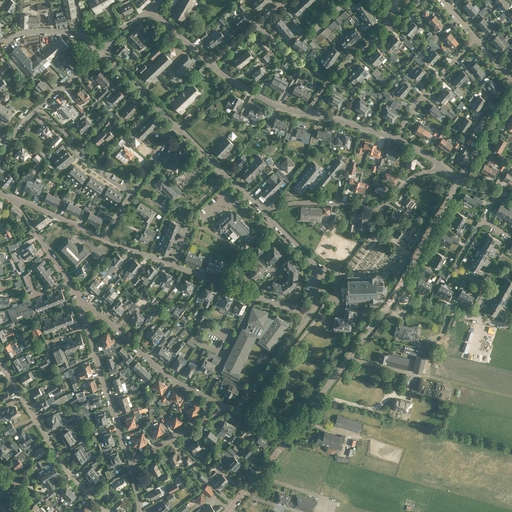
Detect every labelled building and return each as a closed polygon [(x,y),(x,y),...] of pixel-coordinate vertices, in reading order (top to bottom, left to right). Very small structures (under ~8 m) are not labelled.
[(11,0),(9,0),(4,9),(12,14),(15,9),(13,8),(16,3),(11,0)] [(76,17),(74,2),(70,2),(69,0),(62,0),(67,19),(68,19),(70,19),(70,18),(72,18),(73,18),(74,18),(75,17),(76,17)] [(113,0),(90,0),(88,1),(92,8),(95,14),(102,11),(101,9),(114,2),(113,0)] [(136,0),(134,2),(141,9),(150,1),(149,0),(136,0)] [(180,0),(178,4),(189,10),(195,0),(180,0)] [(258,11),(267,2),(265,0),(255,0),(252,3),(258,11)] [(360,0),(354,4),(358,10),(364,5),(360,0)] [(505,0),(499,6),(497,7),(502,12),(503,11),(504,11),(510,5),(505,0)] [(307,6),(301,1),(297,5),(302,11),(307,6)] [(469,1),(462,6),(467,12),(473,7),(473,6),(469,1)] [(133,10),(129,4),(121,9),(124,15),(133,10)] [(189,10),(178,4),(172,15),(183,21),(189,10)] [(297,15),(302,11),(297,5),(292,9),(297,15)] [(361,15),(368,11),(364,5),(358,10),(361,15)] [(479,14),(473,7),(467,12),(473,19),(479,14)] [(371,16),(368,11),(361,15),(365,20),(371,16)] [(507,13),(505,11),(498,17),(500,19),(503,16),(507,13)] [(21,12),(17,12),(17,15),(20,15),(20,27),(28,27),(28,26),(39,26),(40,17),(28,17),(28,14),(20,14),(21,12)] [(63,15),(62,12),(59,12),(62,25),(67,24),(65,15),(63,15)] [(239,26),(247,20),(241,12),(238,14),(237,14),(233,17),(233,18),(234,19),(234,20),(239,26)] [(430,17),(424,12),(422,15),(428,20),(428,21),(432,26),(438,20),(434,15),(432,17),(430,16),(430,17)] [(501,21),(507,16),(509,15),(507,13),(503,16),(500,19),(499,19),(501,21)] [(375,21),(371,16),(365,20),(368,26),(375,21)] [(223,26),(226,23),(220,17),(217,20),(223,26)] [(275,20),(277,22),(274,24),(278,29),(284,24),(287,22),(285,19),(282,22),(280,19),(279,17),(275,20)] [(485,20),(483,18),(477,23),(481,28),(487,23),(489,22),(487,19),(485,20)] [(438,20),(432,26),(434,29),(432,31),(434,33),(437,30),(438,32),(439,32),(442,29),(442,28),(441,27),(443,25),(438,20)] [(408,26),(414,31),(416,30),(418,31),(420,28),(412,21),(408,26)] [(492,28),(487,23),(481,28),(486,33),(492,28)] [(132,33),(126,40),(135,48),(136,47),(138,50),(144,44),(136,36),(144,28),(140,24),(132,33)] [(283,34),(288,29),(284,24),(278,29),(283,34)] [(411,37),(410,38),(412,40),(413,37),(414,35),(414,34),(416,32),(414,31),(408,26),(404,30),(411,37)] [(293,34),(288,29),(283,34),(287,39),(293,34)] [(219,43),(226,38),(220,31),(218,33),(216,30),(212,34),(219,43)] [(360,36),(355,30),(350,34),(355,40),(360,36)] [(199,36),(202,40),(208,34),(205,31),(199,36)] [(166,38),(160,32),(156,36),(159,39),(157,40),(160,43),(166,38)] [(449,33),(447,35),(445,34),(440,38),(442,41),(444,39),(447,43),(453,38),(449,33)] [(497,35),(490,40),(495,46),(501,40),(504,38),(500,33),(497,35)] [(219,43),(212,34),(208,37),(210,40),(207,42),(213,48),(219,43)] [(350,34),(345,38),(351,44),(355,40),(350,34)] [(400,46),(403,43),(395,35),(390,40),(397,46),(398,44),(400,46)] [(171,44),(174,41),(169,36),(148,56),(153,60),(160,53),(159,52),(170,43),(171,44)] [(60,38),(51,46),(54,49),(53,50),(54,51),(53,51),(56,55),(67,45),(60,38)] [(351,44),(345,38),(340,43),(346,49),(351,44)] [(405,38),(403,41),(410,49),(413,46),(408,41),(405,38)] [(429,42),(433,46),(431,48),(431,49),(428,53),(429,54),(436,60),(440,56),(434,51),(436,48),(438,50),(440,48),(439,47),(435,43),(433,41),(431,38),(428,40),(429,42)] [(454,38),(446,44),(448,46),(449,45),(453,49),(456,47),(455,46),(458,42),(454,38)] [(501,40),(495,46),(499,51),(501,49),(503,51),(510,45),(504,38),(501,40)] [(302,42),(297,39),(292,45),(298,49),(302,42)] [(304,40),(302,42),(298,49),(303,53),(307,46),(305,45),(307,42),(304,40)] [(397,46),(390,40),(386,45),(394,52),(398,48),(397,46)] [(270,48),(264,42),(260,46),(266,52),(270,48)] [(130,51),(122,43),(115,50),(123,58),(130,51)] [(10,58),(7,60),(14,69),(13,69),(24,80),(27,84),(34,78),(40,73),(45,68),(36,58),(34,61),(32,62),(18,46),(8,55),(10,57),(10,58)] [(42,54),(36,58),(45,68),(46,68),(50,64),(52,66),(56,71),(58,69),(60,67),(57,64),(58,63),(54,59),(54,60),(52,58),(56,55),(53,51),(54,51),(53,50),(54,49),(51,46),(42,54)] [(339,52),(333,47),(329,53),(336,57),(339,52)] [(137,59),(139,56),(134,50),(131,53),(133,55),(132,56),(135,59),(136,58),(137,59)] [(241,55),(234,61),(239,68),(247,62),(247,63),(253,58),(247,50),(241,55)] [(377,50),(373,55),(381,62),(386,57),(377,50)] [(60,53),(54,59),(58,63),(61,61),(59,58),(60,58),(66,64),(67,64),(69,65),(72,62),(72,60),(72,59),(65,51),(64,52),(63,51),(60,54),(60,53)] [(426,60),(426,59),(428,57),(425,54),(423,56),(421,54),(421,55),(418,52),(415,55),(423,63),(426,60)] [(164,53),(150,66),(158,75),(172,61),(164,53)] [(332,63),(336,57),(329,53),(326,58),(332,63)] [(181,76),(198,60),(194,56),(191,59),(187,54),(173,68),(181,76)] [(426,59),(432,65),(436,60),(429,54),(428,57),(426,59)] [(265,63),(269,60),(265,55),(261,58),(265,63)] [(373,55),(369,59),(375,65),(377,63),(379,65),(381,62),(373,55)] [(421,65),(423,63),(415,55),(413,58),(421,65)] [(332,63),(326,58),(322,63),(328,68),(332,63)] [(286,71),(288,68),(286,65),(288,64),(285,61),(283,63),(280,66),(286,71)] [(0,68),(0,69),(5,75),(13,69),(7,62),(0,68)] [(470,68),(474,72),(479,68),(475,63),(472,66),(470,63),(466,67),(468,69),(470,68)] [(144,64),(139,70),(142,73),(141,74),(150,83),(158,75),(150,66),(147,68),(144,64)] [(361,65),(357,70),(365,77),(369,72),(361,65)] [(264,74),(266,72),(262,66),(259,68),(251,74),(256,80),(264,74)] [(416,71),(421,76),(425,71),(419,66),(416,71)] [(207,73),(201,67),(196,72),(199,76),(199,75),(201,78),(207,73)] [(45,68),(40,73),(44,78),(50,72),(46,68),(45,68)] [(355,68),(351,73),(360,81),(361,82),(365,77),(357,70),(355,68)] [(480,75),(483,73),(479,68),(474,72),(478,76),(476,78),(478,81),(482,77),(480,75)] [(422,77),(421,76),(416,71),(413,69),(410,73),(418,80),(418,79),(420,80),(422,77)] [(462,71),(458,76),(463,81),(466,83),(468,81),(465,78),(467,76),(462,71)] [(101,73),(100,72),(96,76),(94,74),(91,77),(97,84),(98,84),(105,77),(103,75),(103,74),(101,72),(101,73)] [(351,73),(347,78),(354,84),(356,85),(360,81),(351,73)] [(275,76),(274,78),(270,85),(276,89),(281,80),(275,76)] [(463,81),(458,76),(453,81),(455,82),(453,84),(457,87),(459,86),(463,81)] [(35,77),(32,80),(34,82),(36,84),(34,86),(40,92),(47,86),(41,80),(40,80),(40,79),(39,78),(37,79),(35,77)] [(105,77),(98,84),(103,88),(105,86),(107,87),(111,83),(109,82),(109,81),(109,80),(107,78),(107,79),(105,77)] [(20,88),(25,84),(20,78),(15,82),(20,88)] [(486,82),(484,79),(478,84),(481,87),(481,86),(484,90),(487,87),(490,90),(491,89),(495,94),(500,90),(495,85),(496,84),(491,79),(486,84),(487,85),(486,85),(485,84),(486,82)] [(287,83),(281,80),(276,89),(282,92),(287,83)] [(405,82),(403,85),(401,83),(400,85),(401,86),(407,92),(411,87),(405,82)] [(296,84),(295,85),(292,92),(299,96),(303,89),(306,85),(305,85),(304,85),(301,83),(299,86),(296,84)] [(181,94),(178,97),(187,106),(190,103),(200,93),(191,84),(181,94)] [(401,86),(400,85),(399,84),(391,93),(395,96),(397,94),(402,98),(403,96),(404,96),(405,96),(406,95),(406,94),(405,93),(407,92),(401,86)] [(463,93),(456,87),(453,92),(459,97),(463,93)] [(109,90),(107,88),(99,96),(101,98),(104,95),(105,95),(109,91),(109,90)] [(448,99),(450,101),(454,96),(446,88),(442,93),(448,99)] [(82,103),(83,103),(88,99),(90,97),(87,93),(83,89),(81,91),(80,90),(75,94),(77,97),(75,99),(80,105),(82,103)] [(303,89),(299,96),(306,100),(310,92),(305,89),(305,90),(303,89)] [(333,89),(327,101),(330,103),(331,104),(333,105),(338,95),(340,93),(337,92),(333,89)] [(109,91),(105,95),(107,97),(105,99),(112,107),(115,104),(118,100),(119,100),(121,99),(120,98),(123,95),(119,91),(114,95),(114,96),(111,94),(112,93),(109,91)] [(448,99),(442,93),(437,98),(443,104),(448,99)] [(229,100),(226,105),(228,106),(228,107),(236,111),(235,113),(234,112),(231,119),(237,122),(237,121),(240,116),(237,114),(238,111),(241,107),(239,106),(241,104),(243,100),(234,95),(231,101),(229,100)] [(338,95),(333,105),(335,106),(336,106),(340,108),(345,99),(338,95)] [(476,102),(482,105),(485,100),(479,96),(476,102)] [(178,97),(170,103),(181,115),(185,110),(184,109),(187,106),(178,97)] [(360,98),(354,108),(357,110),(356,110),(359,112),(366,102),(360,98)] [(482,105),(476,102),(474,100),(472,103),(474,104),(472,107),(478,111),(482,105)] [(366,102),(359,112),(362,114),(363,114),(366,116),(369,112),(371,113),(372,114),(376,107),(372,105),(371,105),(366,102)] [(74,106),(80,113),(83,111),(77,103),(74,106)] [(137,108),(132,103),(122,113),(127,117),(129,114),(130,115),(137,108)] [(69,109),(64,104),(59,108),(62,111),(61,112),(64,116),(65,115),(67,117),(72,113),(75,117),(79,113),(73,106),(69,109)] [(386,104),(383,110),(384,110),(381,114),(384,116),(383,117),(386,119),(393,109),(386,104)] [(443,104),(441,107),(442,107),(447,111),(454,117),(455,115),(456,113),(443,104)] [(3,105),(0,108),(0,118),(6,123),(13,114),(3,105)] [(439,112),(439,110),(432,105),(428,111),(435,116),(438,118),(441,114),(439,112)] [(262,114),(250,109),(246,116),(252,119),(253,119),(258,122),(262,114)] [(393,109),(386,119),(389,121),(390,120),(393,122),(398,115),(397,115),(399,113),(393,109)] [(193,120),(187,115),(183,119),(188,125),(193,120)] [(85,117),(74,127),(80,134),(92,124),(85,117)] [(108,120),(103,125),(105,127),(111,122),(110,122),(114,119),(113,118),(111,117),(108,120)] [(146,122),(139,128),(135,133),(142,140),(153,129),(153,128),(157,123),(152,117),(147,122),(146,122)] [(278,130),(279,128),(282,122),(282,120),(276,117),(273,125),(266,123),(264,124),(262,129),(269,132),(270,127),(278,130)] [(471,121),(465,117),(462,123),(468,126),(471,121)] [(474,131),(479,135),(482,129),(481,128),(485,122),(481,120),(474,131)] [(282,122),(279,128),(278,130),(285,132),(286,128),(288,124),(282,122)] [(419,125),(414,133),(420,136),(424,129),(426,126),(420,122),(419,125)] [(467,128),(468,126),(462,123),(458,128),(464,132),(467,128)] [(297,126),(295,137),(301,138),(305,139),(304,142),(308,143),(310,133),(306,133),(307,128),(304,127),(300,126),(297,126)] [(424,129),(420,136),(421,136),(421,137),(423,138),(424,138),(426,139),(430,133),(432,134),(435,136),(436,137),(439,132),(437,131),(434,129),(432,128),(432,129),(426,126),(424,129)] [(47,128),(45,129),(43,127),(42,128),(41,128),(40,129),(40,130),(39,131),(38,131),(38,132),(38,133),(38,134),(39,135),(40,135),(41,134),(46,138),(48,136),(53,140),(51,143),(51,144),(51,145),(51,146),(51,147),(52,147),(53,147),(54,147),(55,147),(57,144),(57,145),(63,139),(59,135),(58,136),(52,130),(50,132),(48,130),(49,130),(47,128)] [(108,129),(104,132),(102,130),(93,139),(98,145),(105,138),(108,141),(114,136),(108,129)] [(324,131),(323,138),(329,140),(332,131),(325,129),(324,131)] [(323,138),(324,131),(318,130),(316,139),(322,141),(323,138)] [(128,131),(122,137),(128,143),(134,148),(135,146),(136,146),(140,142),(135,138),(134,136),(128,131)] [(350,147),(351,143),(350,143),(352,137),(343,135),(341,140),(336,139),(334,145),(338,146),(344,147),(348,149),(349,147),(350,147)] [(496,143),(503,147),(505,148),(508,143),(499,137),(496,143)] [(235,139),(231,143),(226,138),(213,151),(221,158),(233,145),(234,145),(237,141),(235,139)] [(446,138),(444,141),(441,139),(437,145),(443,148),(449,139),(446,138)] [(451,141),(449,139),(443,148),(448,152),(452,146),(450,144),(452,142),(451,141)] [(365,141),(363,145),(359,144),(356,152),(362,153),(362,150),(368,151),(370,143),(371,144),(371,143),(365,141)] [(461,153),(456,160),(463,165),(468,157),(464,155),(467,150),(465,149),(468,146),(462,142),(460,145),(463,148),(461,152),(461,153)] [(368,151),(368,152),(372,154),(371,156),(379,158),(381,150),(375,149),(376,145),(371,144),(370,143),(368,151)] [(503,147),(496,143),(493,149),(500,153),(503,147)] [(171,153),(168,150),(160,158),(166,163),(166,162),(168,164),(174,170),(189,155),(179,145),(171,153)] [(122,148),(115,156),(125,164),(128,160),(129,160),(133,155),(124,147),(122,149),(122,148)] [(29,155),(22,148),(14,155),(17,158),(20,156),(24,160),(27,157),(28,159),(32,155),(30,153),(29,155)] [(392,151),(388,149),(385,156),(387,157),(387,158),(395,161),(398,155),(394,153),(395,153),(392,152),(392,151)] [(45,155),(41,150),(37,153),(42,158),(45,155)] [(66,150),(62,154),(68,162),(73,158),(66,150)] [(43,159),(37,154),(32,159),(38,164),(43,159)] [(62,154),(58,158),(64,165),(68,162),(62,154)] [(241,166),(248,159),(243,154),(236,161),(241,166)] [(256,175),(266,164),(267,163),(269,165),(272,162),(268,157),(264,161),(265,161),(264,162),(259,156),(249,166),(251,168),(251,169),(256,175)] [(64,165),(58,158),(54,161),(60,169),(64,165)] [(281,164),(288,171),(293,165),(286,158),(281,164)] [(416,159),(407,158),(407,164),(407,168),(414,168),(415,164),(416,159)] [(480,171),(486,174),(491,166),(492,165),(493,165),(495,162),(490,158),(488,158),(486,161),(487,161),(485,165),(484,164),(480,171)] [(329,171),(327,174),(315,188),(320,191),(334,174),(335,175),(344,164),(338,159),(329,171)] [(303,175),(311,182),(322,169),(313,162),(303,175)] [(251,169),(251,168),(249,166),(241,173),(249,181),(256,175),(251,169)] [(492,177),(497,169),(491,166),(486,174),(492,177)] [(77,171),(73,167),(66,174),(71,178),(77,171)] [(509,174),(506,173),(503,180),(511,184),(511,168),(511,169),(509,174)] [(279,169),(275,173),(281,180),(285,176),(279,169)] [(77,171),(71,178),(75,182),(81,174),(77,171)] [(270,184),(261,193),(267,199),(283,183),(281,180),(273,172),(269,177),(266,180),(270,184)] [(13,178),(8,173),(0,182),(0,184),(4,188),(7,186),(8,186),(11,183),(10,182),(13,178)] [(33,184),(35,180),(30,178),(31,176),(28,173),(21,180),(21,181),(21,182),(26,184),(23,189),(30,192),(33,184)] [(396,176),(388,174),(386,173),(384,180),(386,181),(394,183),(395,183),(396,180),(395,179),(396,176)] [(81,174),(75,182),(79,185),(85,178),(81,174)] [(311,182),(303,175),(292,188),(301,195),(311,182)] [(163,176),(155,185),(160,190),(161,189),(162,189),(162,188),(173,199),(178,193),(180,195),(182,193),(174,185),(173,187),(169,184),(171,182),(169,180),(168,181),(163,176)] [(94,181),(90,178),(84,186),(89,189),(94,181)] [(350,178),(350,179),(349,184),(352,185),(351,190),(357,192),(360,182),(355,181),(355,179),(350,178)] [(380,182),(374,180),(372,185),(375,186),(373,193),(381,196),(382,193),(385,194),(387,188),(379,186),(380,182)] [(94,181),(89,189),(93,192),(99,184),(94,181)] [(360,182),(357,192),(363,194),(364,188),(367,189),(369,184),(366,184),(360,182)] [(33,184),(30,192),(36,195),(40,187),(33,184)] [(99,184),(93,192),(98,196),(103,187),(99,184)] [(112,191),(108,188),(102,196),(107,199),(112,191)] [(117,194),(112,191),(107,199),(112,202),(117,194)] [(50,204),(54,196),(47,193),(44,201),(50,204)] [(122,197),(117,194),(112,202),(116,205),(122,197)] [(473,199),(466,194),(460,203),(464,205),(464,204),(472,208),(476,201),(480,204),(482,201),(474,196),(473,199)] [(54,196),(50,204),(57,207),(60,199),(54,196)] [(407,197),(402,203),(403,204),(410,209),(411,209),(416,203),(409,197),(408,197),(407,197)] [(505,202),(502,201),(495,213),(501,216),(505,208),(503,207),(505,202)] [(71,213),(75,205),(68,202),(65,211),(71,213)] [(147,221),(144,227),(147,228),(149,223),(156,213),(140,203),(135,211),(147,219),(146,221),(147,221)] [(19,211),(12,205),(9,210),(18,218),(22,214),(19,211)] [(82,208),(75,205),(71,213),(78,216),(82,208)] [(501,216),(507,219),(511,209),(511,206),(508,210),(505,208),(501,216)] [(321,209),(301,207),(299,220),(308,221),(308,220),(320,221),(321,209)] [(393,210),(388,219),(392,221),(392,222),(395,224),(401,214),(396,210),(395,212),(393,210)] [(246,249),(257,237),(254,235),(256,232),(251,227),(250,227),(241,218),(242,218),(236,212),(234,214),(231,211),(221,221),(219,220),(213,227),(220,234),(223,231),(227,236),(232,241),(238,236),(242,241),(240,243),(246,249)] [(457,211),(453,218),(462,223),(465,219),(466,220),(467,218),(457,211)] [(93,223),(96,215),(90,212),(86,220),(93,223)] [(31,219),(39,230),(51,220),(49,218),(46,217),(43,214),(36,220),(33,216),(31,219)] [(103,218),(96,215),(93,223),(99,226),(103,218)] [(328,229),(337,221),(333,215),(324,224),(328,229)] [(353,224),(350,224),(348,231),(354,232),(355,228),(366,229),(367,218),(359,217),(357,226),(353,225),(353,224)] [(462,223),(453,218),(449,224),(458,229),(457,230),(455,233),(460,236),(461,233),(460,232),(462,228),(463,229),(465,225),(462,223)] [(179,224),(170,221),(168,226),(177,229),(177,228),(179,224)] [(12,236),(6,225),(3,228),(5,231),(4,232),(6,235),(7,234),(9,238),(12,236)] [(179,229),(177,228),(177,229),(168,226),(166,231),(175,234),(176,231),(178,231),(179,229)] [(145,233),(147,228),(144,227),(142,233),(139,240),(143,241),(143,240),(147,242),(149,238),(152,239),(154,236),(150,235),(145,233)] [(175,234),(166,231),(164,236),(173,239),(174,238),(175,234)] [(399,231),(395,236),(399,239),(403,234),(399,231)] [(450,237),(443,233),(438,242),(441,244),(441,242),(449,247),(452,242),(457,244),(460,240),(451,235),(450,237)] [(501,242),(489,235),(485,240),(493,245),(495,242),(499,245),(501,242)] [(173,241),(174,241),(175,239),(174,238),(173,239),(164,236),(162,241),(171,244),(173,241)] [(491,248),(493,245),(485,240),(482,246),(494,253),(496,250),(491,248)] [(8,245),(9,250),(14,248),(14,250),(16,249),(16,248),(19,247),(18,245),(21,244),(20,241),(17,243),(8,245)] [(162,241),(160,246),(169,249),(170,248),(171,244),(162,241)] [(265,269),(267,268),(270,265),(281,254),(273,246),(267,252),(258,243),(250,251),(258,259),(257,260),(258,260),(257,261),(265,269)] [(24,255),(34,248),(32,244),(25,249),(24,248),(21,251),(24,255)] [(228,255),(235,248),(231,244),(224,251),(228,255)] [(167,255),(169,251),(171,252),(172,249),(170,248),(169,249),(160,246),(158,251),(167,255)] [(494,253),(482,246),(479,251),(487,256),(488,253),(493,256),(494,253)] [(37,251),(34,248),(24,255),(29,261),(35,256),(34,254),(37,251)] [(485,259),(487,256),(479,251),(476,257),(488,264),(490,261),(485,259)] [(187,253),(184,262),(189,264),(194,252),(192,252),(191,254),(187,253)] [(194,252),(189,264),(194,266),(198,257),(194,255),(195,253),(194,252)] [(445,258),(435,252),(432,258),(441,263),(443,259),(444,260),(445,258)] [(20,254),(13,259),(15,264),(20,261),(19,259),(22,257),(20,254)] [(119,254),(118,254),(117,254),(110,261),(111,262),(107,266),(104,264),(101,267),(108,272),(120,256),(119,254)] [(121,257),(120,256),(108,272),(109,273),(110,274),(117,266),(117,267),(124,259),(123,258),(123,257),(121,257)] [(198,257),(194,266),(199,268),(203,259),(204,259),(205,257),(203,256),(202,258),(198,257)] [(487,267),(488,264),(476,257),(473,262),(480,267),(482,264),(487,267)] [(42,266),(45,263),(42,258),(41,258),(31,266),(32,269),(34,268),(37,272),(43,268),(42,266)] [(211,272),(214,263),(210,261),(211,259),(209,258),(208,261),(209,261),(205,270),(211,272)] [(220,263),(216,274),(221,276),(224,267),(221,266),(222,263),(224,259),(222,258),(220,263)] [(439,267),(441,263),(432,258),(428,264),(438,270),(440,268),(439,267)] [(270,291),(280,293),(280,294),(284,295),(287,293),(286,292),(294,287),(295,288),(298,285),(298,282),(297,282),(298,272),(299,272),(300,268),(297,265),(296,266),(289,259),(282,266),(288,272),(288,279),(282,284),(273,281),(270,291)] [(84,270),(90,265),(88,263),(88,262),(86,260),(82,263),(84,265),(74,272),(79,278),(82,275),(83,277),(87,275),(86,273),(84,270)] [(137,260),(135,261),(134,260),(128,268),(129,268),(125,273),(126,274),(122,278),(124,280),(125,279),(128,275),(138,263),(137,262),(137,260)] [(15,264),(18,271),(23,269),(20,261),(15,264)] [(267,271),(265,269),(257,261),(256,263),(255,262),(246,271),(257,281),(267,271)] [(217,264),(214,263),(211,272),(216,274),(220,263),(218,262),(217,264)] [(480,267),(473,262),(469,268),(483,276),(485,273),(479,270),(480,267)] [(138,263),(128,275),(131,277),(134,273),(135,274),(141,265),(140,265),(140,263),(138,263)] [(153,266),(151,266),(150,265),(144,274),(141,277),(145,280),(154,268),(153,268),(153,266)] [(44,268),(38,272),(41,277),(51,270),(49,267),(46,270),(44,268)] [(108,272),(101,267),(98,271),(100,273),(102,275),(101,276),(103,279),(109,273),(108,272)] [(154,268),(145,280),(143,282),(146,285),(149,281),(158,271),(157,270),(156,269),(155,269),(154,268)] [(53,272),(51,270),(41,277),(45,282),(51,277),(49,275),(53,272)] [(157,283),(164,286),(168,274),(164,273),(163,276),(162,275),(160,279),(158,278),(157,283)] [(171,279),(172,276),(168,274),(164,286),(169,288),(170,284),(170,285),(172,279),(171,279)] [(505,274),(503,277),(502,276),(500,279),(505,281),(503,284),(511,289),(511,286),(511,281),(507,279),(508,276),(505,274)] [(116,284),(121,278),(118,275),(113,281),(116,284)] [(333,327),(334,327),(333,331),(338,332),(339,328),(350,330),(351,319),(352,310),(353,311),(354,308),(357,308),(357,301),(369,301),(369,307),(378,307),(378,301),(384,301),(384,296),(386,296),(386,293),(387,293),(387,291),(387,286),(385,286),(382,284),(379,284),(379,280),(383,280),(383,275),(373,275),(370,275),(370,276),(368,276),(367,276),(343,277),(343,280),(341,282),(341,284),(343,286),(340,286),(341,293),(343,293),(342,294),(342,297),(344,299),(344,302),(345,302),(345,308),(344,317),(341,317),(341,318),(335,317),(333,327)] [(51,277),(45,282),(47,284),(43,287),(45,290),(52,285),(54,287),(58,284),(56,281),(55,282),(51,277)] [(414,288),(420,292),(425,282),(421,280),(422,279),(420,278),(414,288)] [(91,292),(99,284),(95,280),(93,283),(87,288),(91,292)] [(183,283),(181,282),(178,290),(184,293),(189,282),(185,280),(183,283)] [(193,283),(189,282),(184,293),(190,295),(193,287),(192,286),(193,283)] [(430,284),(429,285),(425,282),(420,292),(426,295),(432,285),(430,284)] [(103,287),(99,284),(91,292),(95,296),(101,290),(100,290),(103,287)] [(443,285),(441,284),(435,294),(441,298),(446,288),(442,286),(443,285)] [(511,289),(503,284),(501,287),(497,284),(495,287),(507,294),(511,289)] [(504,300),(507,294),(495,287),(493,286),(492,289),(498,292),(497,295),(504,300)] [(106,291),(100,298),(104,301),(114,291),(115,290),(112,287),(109,289),(107,292),(106,291)] [(128,296),(132,291),(129,287),(124,293),(128,296)] [(198,297),(196,301),(202,303),(204,301),(205,298),(208,290),(204,288),(203,291),(202,291),(199,297),(198,297)] [(450,290),(446,288),(441,298),(447,301),(453,291),(451,290),(450,290)] [(59,294),(57,295),(60,302),(65,300),(66,302),(69,301),(66,295),(64,296),(61,289),(57,290),(59,294)] [(204,301),(205,301),(203,306),(208,308),(210,303),(213,295),(211,294),(212,291),(208,290),(205,298),(204,301)] [(463,291),(462,290),(456,300),(462,304),(467,294),(463,292),(463,291)] [(118,295),(114,291),(104,301),(108,305),(113,300),(112,299),(113,298),(114,298),(118,295)] [(52,292),(49,293),(54,305),(60,302),(57,295),(54,296),(52,292)] [(54,305),(49,293),(46,294),(48,299),(45,300),(48,307),(54,305)] [(471,297),(467,294),(462,304),(468,307),(474,297),(472,296),(471,297)] [(215,305),(225,311),(224,314),(227,315),(231,308),(229,307),(233,299),(225,295),(223,298),(221,297),(219,301),(218,300),(215,305)] [(489,295),(488,297),(489,298),(501,305),(504,300),(497,295),(495,298),(489,295)] [(41,296),(38,298),(42,309),(48,307),(45,300),(43,301),(41,296)] [(0,297),(0,306),(5,307),(5,305),(9,306),(9,298),(0,297)] [(37,303),(34,304),(37,311),(42,309),(38,298),(35,299),(37,303)] [(501,305),(489,298),(487,301),(492,303),(490,306),(498,311),(501,305)] [(18,305),(13,307),(7,309),(13,322),(32,314),(34,313),(29,300),(24,302),(18,305)] [(113,312),(114,313),(122,304),(119,301),(116,305),(115,304),(110,310),(110,311),(112,312),(113,312)] [(154,301),(153,303),(151,305),(158,310),(161,306),(154,301)] [(235,311),(234,313),(243,317),(246,311),(244,310),(247,305),(239,301),(238,303),(236,302),(233,309),(234,310),(235,311)] [(138,306),(135,303),(128,310),(131,313),(138,306)] [(121,306),(114,313),(115,315),(116,317),(117,317),(118,317),(123,311),(122,311),(124,309),(121,306)] [(494,316),(498,311),(490,306),(489,309),(484,306),(482,309),(494,316)] [(172,314),(177,318),(180,314),(182,311),(180,309),(177,307),(175,310),(174,311),(173,312),(172,314)] [(283,331),(288,325),(276,316),(274,319),(266,317),(267,312),(252,307),(248,322),(249,322),(245,330),(242,328),(240,332),(243,333),(223,372),(221,371),(223,367),(221,371),(234,378),(235,376),(238,378),(241,373),(237,372),(238,369),(240,370),(242,366),(241,365),(242,363),(243,364),(246,359),(244,358),(245,356),(247,357),(257,336),(260,338),(258,341),(269,349),(274,343),(278,337),(279,337),(283,331)] [(65,317),(68,324),(74,322),(74,323),(77,322),(75,317),(72,318),(69,310),(66,311),(68,316),(65,317)] [(141,314),(137,311),(136,312),(135,312),(129,319),(133,323),(141,314)] [(68,324),(65,317),(62,318),(61,314),(58,315),(62,326),(68,324)] [(145,318),(141,314),(133,323),(138,327),(144,320),(143,320),(145,318)] [(201,323),(206,317),(202,314),(197,320),(201,323)] [(57,320),(54,321),(57,328),(62,326),(58,315),(55,316),(57,320)] [(147,324),(152,318),(149,316),(144,321),(147,324)] [(50,318),(47,319),(51,331),(52,332),(58,330),(57,328),(54,321),(51,322),(50,318)] [(51,331),(47,319),(44,320),(45,325),(43,326),(46,333),(51,331)] [(149,338),(155,331),(153,330),(155,327),(153,325),(151,327),(144,333),(149,338)] [(395,336),(412,340),(414,328),(399,325),(399,327),(396,326),(396,328),(395,328),(394,333),(395,334),(395,336)] [(42,333),(39,327),(33,330),(36,336),(42,333)] [(158,328),(155,331),(149,338),(155,343),(163,335),(165,337),(170,330),(169,329),(164,333),(158,328)] [(10,332),(7,333),(0,335),(0,342),(7,339),(6,337),(12,335),(11,334),(14,333),(13,330),(10,332)] [(75,340),(78,347),(84,345),(80,333),(76,335),(78,339),(75,340)] [(107,333),(104,335),(113,352),(116,349),(119,346),(117,343),(114,341),(115,340),(113,338),(112,340),(111,339),(107,333)] [(104,335),(100,337),(103,343),(104,345),(102,345),(105,354),(108,353),(113,352),(104,335)] [(78,347),(75,340),(73,341),(71,337),(68,338),(73,349),(78,347)] [(169,348),(176,339),(174,337),(173,337),(170,341),(168,344),(166,346),(169,348)] [(73,349),(68,338),(65,339),(67,343),(64,344),(68,355),(74,352),(73,349)] [(174,352),(177,354),(185,343),(182,340),(180,344),(174,352)] [(185,344),(193,349),(196,345),(188,340),(185,344)] [(2,350),(4,351),(5,353),(21,344),(22,344),(20,341),(10,346),(9,344),(2,348),(2,350)] [(424,348),(434,350),(435,344),(426,341),(424,348)] [(61,344),(49,349),(56,366),(63,363),(66,369),(70,367),(61,344)] [(19,345),(5,353),(6,355),(6,356),(7,357),(7,358),(15,354),(23,351),(19,345)] [(427,351),(405,346),(403,353),(416,357),(413,372),(422,374),(426,359),(425,358),(427,351)] [(128,353),(122,347),(118,351),(124,357),(128,353)] [(165,348),(164,349),(161,347),(156,354),(156,355),(157,355),(158,357),(159,356),(161,358),(167,351),(168,350),(165,348)] [(167,351),(161,358),(163,360),(163,361),(165,362),(166,362),(171,355),(167,351)] [(222,358),(208,351),(207,354),(213,358),(211,362),(205,359),(199,369),(207,373),(207,372),(211,374),(212,370),(214,371),(217,363),(218,364),(222,358)] [(128,353),(124,357),(123,358),(128,363),(133,358),(128,353)] [(387,356),(380,354),(378,362),(385,364),(385,365),(406,370),(409,359),(388,354),(387,356)] [(27,359),(25,356),(24,355),(18,359),(17,358),(10,362),(13,367),(20,363),(27,359)] [(182,369),(187,360),(179,355),(177,358),(175,361),(174,361),(171,366),(173,368),(178,371),(180,367),(182,369)] [(112,357),(106,359),(109,367),(114,365),(112,357)] [(29,363),(27,359),(20,363),(13,367),(16,372),(26,365),(28,363),(29,363)] [(137,372),(142,366),(137,361),(132,367),(137,372)] [(198,366),(190,362),(189,364),(188,364),(186,367),(185,367),(182,373),(184,374),(190,378),(192,373),(194,374),(198,366)] [(79,373),(91,369),(89,364),(81,367),(82,369),(77,370),(78,373),(79,373)] [(114,365),(109,367),(108,367),(111,374),(118,371),(116,365),(114,365)] [(142,366),(137,372),(141,376),(147,370),(142,366)] [(91,369),(79,373),(81,379),(88,377),(87,375),(92,374),(91,369)] [(147,370),(141,376),(146,381),(151,375),(147,370)] [(32,379),(35,378),(31,371),(28,372),(20,377),(24,384),(25,384),(26,386),(28,385),(29,384),(28,382),(32,379)] [(114,386),(121,383),(120,377),(112,379),(114,386)] [(236,383),(224,377),(221,384),(226,387),(223,391),(225,392),(225,393),(224,396),(231,399),(233,395),(236,396),(239,389),(235,386),(236,383)] [(83,388),(96,384),(94,379),(82,383),(83,388)] [(157,390),(162,383),(157,379),(150,388),(154,390),(155,388),(157,390)] [(121,383),(114,386),(116,392),(120,390),(121,394),(127,392),(126,388),(123,389),(121,383)] [(162,383),(157,390),(160,391),(158,393),(162,395),(168,386),(162,383)] [(96,384),(83,388),(84,391),(86,390),(87,392),(97,389),(96,384)] [(45,392),(42,386),(39,388),(31,392),(35,398),(42,394),(45,392)] [(52,392),(55,395),(62,391),(59,387),(57,389),(52,392)] [(173,391),(168,400),(171,402),(172,400),(175,402),(179,394),(173,391)] [(57,399),(55,400),(52,403),(54,407),(68,399),(73,397),(70,393),(66,395),(66,394),(57,399)] [(123,397),(118,398),(120,405),(128,402),(126,396),(125,394),(122,395),(123,397)] [(179,394),(175,402),(174,403),(180,406),(185,397),(179,394)] [(76,395),(69,399),(71,404),(78,400),(76,395)] [(101,402),(99,395),(88,399),(90,406),(96,404),(97,406),(101,405),(101,402)] [(55,400),(52,396),(38,404),(41,410),(51,404),(51,403),(52,403),(55,400)] [(88,404),(86,396),(78,399),(79,402),(80,402),(82,406),(88,404)] [(189,399),(187,402),(190,407),(194,415),(199,412),(198,408),(193,402),(192,403),(189,399)] [(392,410),(406,413),(408,407),(411,408),(413,403),(395,399),(392,410)] [(128,402),(120,405),(122,412),(131,409),(128,402)] [(6,418),(18,411),(15,407),(10,410),(8,408),(2,412),(5,416),(6,418)] [(186,408),(184,409),(189,418),(194,415),(190,407),(187,409),(186,408)] [(82,409),(75,412),(76,415),(79,419),(82,417),(86,415),(82,409)] [(106,418),(104,412),(100,413),(100,410),(95,412),(98,420),(106,418)] [(134,414),(124,417),(126,424),(135,421),(139,420),(137,415),(140,414),(139,410),(137,410),(134,411),(133,411),(134,414)] [(20,415),(18,411),(6,418),(7,421),(11,418),(13,423),(17,421),(15,418),(20,415)] [(50,425),(61,418),(62,418),(58,412),(54,414),(46,419),(48,422),(48,423),(49,424),(50,424),(50,425)] [(176,416),(173,418),(177,425),(182,422),(177,413),(175,414),(176,416)] [(406,416),(393,413),(391,418),(404,421),(406,416)] [(360,422),(337,415),(334,425),(357,432),(360,422)] [(82,417),(79,419),(70,424),(73,428),(84,421),(82,417)] [(64,422),(61,418),(50,425),(50,426),(50,427),(51,428),(52,428),(52,429),(60,424),(62,428),(67,425),(65,422),(64,422)] [(106,418),(98,420),(100,427),(108,424),(106,418)] [(169,418),(166,419),(172,428),(177,425),(173,418),(170,419),(169,418)] [(135,421),(126,424),(129,430),(139,427),(138,423),(136,424),(135,421)] [(222,429),(216,436),(218,438),(219,436),(219,437),(225,433),(225,432),(230,424),(225,421),(221,428),(222,429)] [(157,422),(153,424),(154,426),(155,428),(159,435),(164,432),(159,423),(158,424),(157,422)] [(13,426),(11,423),(2,429),(4,432),(13,426)] [(230,424),(225,432),(225,433),(230,436),(232,434),(231,434),(235,427),(230,424)] [(13,426),(4,432),(6,435),(15,429),(13,426)] [(154,426),(149,429),(154,438),(159,435),(155,428),(154,426)] [(24,443),(25,445),(32,440),(28,434),(26,435),(22,429),(17,432),(21,438),(21,439),(23,443),(24,444),(24,443)] [(72,432),(70,429),(60,435),(62,437),(61,437),(63,441),(73,435),(71,432),(72,432)] [(104,440),(112,438),(110,431),(107,432),(106,430),(102,432),(104,440)] [(323,436),(318,435),(315,443),(340,450),(345,436),(340,435),(340,437),(324,432),(323,436)] [(141,436),(137,438),(142,445),(147,442),(145,439),(142,434),(140,435),(141,436)] [(73,435),(63,441),(65,444),(66,444),(67,446),(77,440),(76,437),(74,438),(73,435)] [(212,438),(210,441),(213,444),(215,441),(216,441),(218,438),(216,436),(214,435),(212,438)] [(268,442),(260,435),(255,442),(262,449),(263,448),(264,449),(266,446),(265,445),(268,442)] [(133,437),(131,438),(133,445),(134,445),(136,448),(142,445),(137,438),(134,439),(133,437)] [(112,438),(104,440),(102,441),(104,447),(103,447),(104,450),(111,447),(111,445),(114,444),(112,438)] [(194,443),(198,450),(204,446),(200,442),(201,441),(199,439),(194,443)] [(7,447),(1,457),(0,458),(5,462),(10,454),(12,451),(10,450),(11,449),(13,451),(12,452),(16,456),(22,451),(18,446),(13,441),(8,446),(10,448),(7,447)] [(198,450),(194,443),(188,447),(193,454),(194,454),(196,455),(200,452),(198,450)] [(34,455),(36,458),(45,453),(41,447),(38,449),(35,444),(25,450),(27,454),(34,450),(36,454),(34,455)] [(71,451),(72,453),(73,455),(72,456),(74,459),(86,452),(81,444),(73,449),(73,450),(71,451)] [(253,450),(246,444),(240,452),(246,458),(247,457),(248,457),(250,455),(249,454),(253,450)] [(236,452),(232,449),(230,447),(226,451),(232,456),(236,452)] [(215,453),(215,454),(220,458),(222,455),(223,456),(225,454),(218,449),(215,453)] [(119,457),(117,451),(113,452),(113,450),(109,451),(109,450),(104,451),(105,455),(107,455),(107,453),(108,452),(111,460),(119,457)] [(178,458),(175,453),(167,457),(172,466),(180,462),(180,461),(181,461),(179,457),(178,458)] [(85,456),(84,454),(74,459),(77,463),(77,462),(78,464),(88,458),(87,456),(85,456)] [(17,468),(18,470),(23,466),(22,464),(17,457),(11,461),(13,463),(12,464),(14,466),(14,467),(14,468),(15,468),(16,469),(17,468)] [(119,457),(111,460),(112,463),(107,464),(110,472),(115,470),(113,466),(121,464),(119,457)] [(241,464),(242,463),(234,457),(228,464),(228,465),(236,472),(242,465),(241,464)] [(149,465),(150,467),(148,468),(153,477),(160,473),(154,462),(149,465)] [(54,466),(47,471),(52,479),(59,474),(54,466)] [(88,479),(96,472),(94,469),(95,468),(93,466),(92,467),(92,466),(84,473),(86,475),(85,476),(88,479)] [(47,471),(40,475),(41,476),(38,478),(42,484),(45,482),(45,483),(50,489),(56,485),(52,479),(47,471)] [(96,472),(88,479),(90,482),(91,481),(92,483),(101,476),(99,473),(98,474),(96,472)] [(205,484),(208,480),(202,474),(198,478),(205,484)] [(222,474),(218,479),(225,485),(229,480),(222,474)] [(117,490),(127,484),(123,477),(115,482),(113,480),(109,482),(109,483),(111,485),(114,490),(116,488),(117,490)] [(225,485),(218,479),(216,478),(211,483),(217,488),(218,487),(221,490),(225,485)] [(167,488),(170,493),(179,489),(176,483),(167,488)] [(214,492),(207,485),(202,490),(209,497),(214,492)] [(65,500),(72,492),(65,486),(57,494),(62,499),(62,498),(65,500)] [(112,491),(107,486),(100,493),(103,496),(108,501),(114,494),(111,491),(112,491)] [(46,501),(50,498),(56,493),(53,489),(46,495),(43,498),(46,501)] [(156,489),(149,493),(152,500),(160,496),(159,494),(161,493),(159,489),(157,490),(156,489)] [(77,496),(72,492),(65,500),(69,504),(77,496)] [(300,509),(303,498),(296,496),(294,501),(289,500),(290,497),(283,495),(283,494),(278,492),(275,502),(287,506),(287,505),(292,506),(292,507),(300,509)] [(166,497),(169,502),(175,498),(172,493),(166,497)] [(46,501),(52,506),(55,509),(55,508),(57,506),(57,505),(50,498),(46,501)] [(303,498),(300,509),(309,511),(313,511),(315,509),(314,509),(315,506),(316,506),(317,502),(303,498)] [(167,511),(166,511),(169,509),(164,502),(158,506),(159,506),(157,508),(156,507),(153,509),(154,510),(153,510),(154,511),(167,511)]
